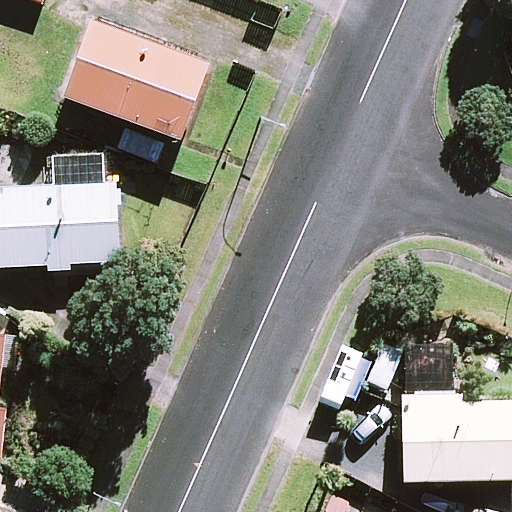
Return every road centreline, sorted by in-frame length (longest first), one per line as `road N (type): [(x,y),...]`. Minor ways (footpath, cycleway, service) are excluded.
road 1 (residential): [(186,511),(344,161)]
road 2 (residential): [(511,234),(344,161)]
road 3 (residential): [(344,161),(405,0)]
